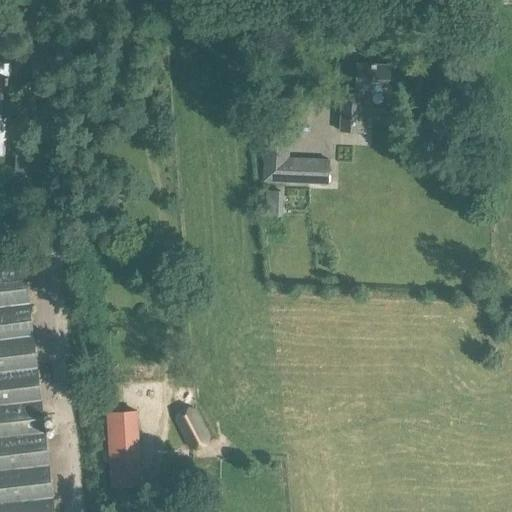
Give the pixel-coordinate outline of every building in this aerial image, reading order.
[(0,138),(6,138),(9,64),(0,63),(0,138)] [(340,131),(363,132),(365,87),(389,89),(391,65),(359,63),(357,91),(342,91),(340,131)] [(330,159),(290,157),(291,133),(266,131),(264,181),(329,185),(330,159)] [(55,511),(27,268),(0,271),(0,511),(55,511)] [(208,443),(210,435),(197,409),(188,407),(177,412),(175,420),(189,447),(198,450),(208,443)] [(111,487),(143,485),(138,410),(107,412),(111,487)]
